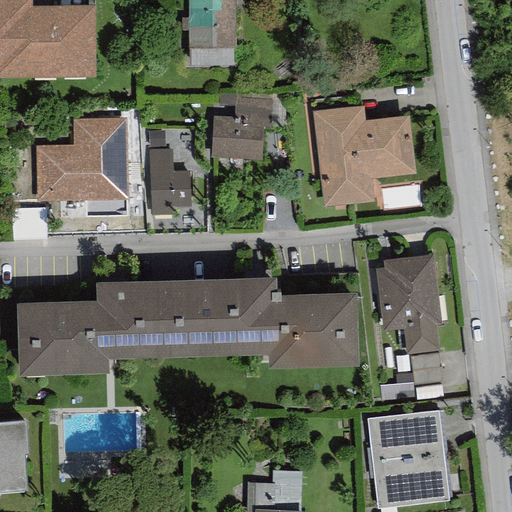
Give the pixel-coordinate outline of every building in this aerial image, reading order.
[(102,0),(0,0),(0,76),(103,76),(102,0)] [(234,0),(188,0),(189,18),(182,18),(182,31),(189,31),(189,67),(235,66),(234,0)] [(241,95),(220,94),(220,117),(212,117),(211,158),(262,160),(263,128),(270,128),(271,99),(241,98),(241,95)] [(363,106),(312,112),(323,207),(374,202),(371,179),(415,174),(408,115),(365,120),(363,106)] [(124,120),(74,122),(75,139),(65,139),(66,147),(38,148),(40,199),(126,197),(124,120)] [(180,147),(179,169),(189,169),(190,128),(153,127),(153,146),(180,147)] [(172,149),(148,151),(152,216),(176,214),(176,207),(191,206),(189,171),(173,172),(172,149)] [(383,260),(384,268),(377,268),(384,330),(404,328),(407,354),(440,351),(437,324),(441,324),(434,255),(383,260)] [(277,276),(186,279),(188,356),(269,354),(270,368),(357,365),(355,292),(277,294),(277,276)] [(188,356),(186,279),(97,282),(97,300),(17,302),(19,376),(106,373),(106,358),(188,356)] [(457,501),(447,411),(374,419),(384,509),(457,501)] [(0,423),(0,492),(44,489),(39,421),(0,423)]
